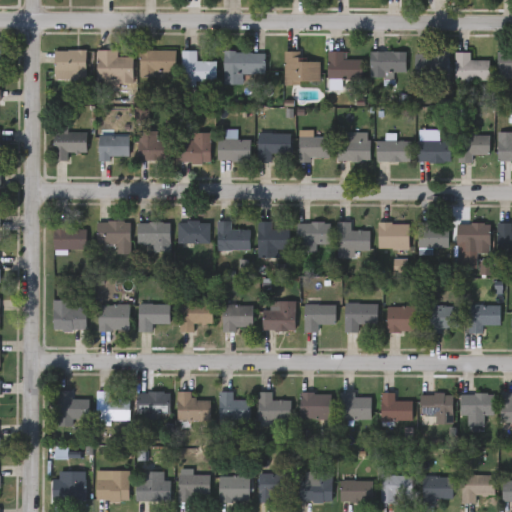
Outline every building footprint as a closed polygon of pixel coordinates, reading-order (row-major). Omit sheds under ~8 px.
[(84,49),(84,79),(52,79),(52,49),(84,49)] [(115,49),(115,57),(131,57),(131,86),(95,86),(95,49),(115,49)] [(173,49),(173,73),(137,73),(137,49),(173,49)] [(194,49),(194,60),(214,60),(214,83),(180,83),(180,49),(194,49)] [(318,82),(283,82),(283,50),(298,50),(298,60),(318,60),(318,82)] [(222,84),(222,51),(263,51),(263,72),(241,72),(241,84),(222,84)] [(361,59),(361,78),(326,78),(326,51),(342,51),(342,59),(361,59)] [(405,72),(394,72),(394,77),(369,77),(369,51),(405,51),(405,72)] [(488,60),(488,80),(453,80),(453,51),(469,51),(469,60),(488,60)] [(511,76),(496,76),(496,52),(511,52),(511,76)] [(414,53),(447,53),(447,88),(433,88),(433,80),(414,80),(414,53)] [(65,131),(84,132),(84,151),(66,151),(66,159),(52,159),(52,123),(65,124),(65,131)] [(511,160),(496,160),(496,131),(511,131),(511,160)] [(176,140),(191,140),(191,132),(209,132),(209,162),(176,162),(176,140)] [(289,132),(289,154),(273,154),(273,160),(257,160),(257,132),(289,132)] [(127,134),(127,159),(96,159),(96,134),(127,134)] [(457,161),(457,134),(488,134),(488,154),(471,154),(471,162),(457,161)] [(309,157),(309,161),(297,161),(297,136),(327,136),(327,157),(309,157)] [(369,137),(369,160),(336,160),(336,137),(369,137)] [(168,160),(136,160),(136,138),(168,138),(168,160)] [(216,160),(216,138),(249,138),(249,160),(216,160)] [(376,140),(410,140),(410,160),(376,160),(376,140)] [(449,160),(416,160),(416,140),(449,140),(449,160)] [(84,249),(51,249),(51,220),(67,220),(67,228),(84,228),(84,249)] [(115,243),(95,243),(95,220),(128,220),(128,253),(115,253),(115,243)] [(216,250),(216,220),(230,220),(230,229),(248,229),(248,250),(216,250)] [(176,243),(176,221),(208,221),(208,243),(176,243)] [(256,257),(256,221),(270,221),(270,230),(288,230),(288,249),(277,249),(277,257),(256,257)] [(136,243),(136,222),(168,222),(168,251),(147,251),(147,243),(136,243)] [(329,243),(313,243),(313,250),(296,250),(296,222),(329,222),(329,243)] [(369,251),(336,251),(336,222),(350,222),(350,230),(369,230),(369,251)] [(408,249),(376,249),(376,222),(408,222),(408,249)] [(447,247),(432,247),(432,255),(417,255),(417,222),(447,222),(447,247)] [(511,251),(496,251),(496,222),(510,222),(510,230),(511,230),(511,251)] [(455,245),(455,223),(488,223),(488,245),(477,245),(477,252),(462,252),(462,245),(455,245)] [(69,300),(69,308),(83,308),(83,330),(50,330),(50,300),(69,300)] [(261,331),(261,309),(276,309),(276,302),(294,302),(294,331),(261,331)] [(177,331),(177,303),(210,303),(210,331),(177,331)] [(96,331),(96,304),(126,304),(126,331),(96,331)] [(167,304),(167,324),(150,324),(150,331),(135,331),(135,304),(167,304)] [(334,304),(334,323),(316,323),(316,332),(302,332),(302,304),(334,304)] [(376,304),(376,329),(343,329),(343,304),(376,304)] [(220,330),(220,305),(250,305),(250,330),(220,330)] [(499,325),(480,325),(480,333),(467,333),(467,305),(499,305),(499,325)] [(416,331),(385,331),(385,306),(416,306),(416,331)] [(457,306),(457,331),(426,331),(426,306),(457,306)] [(86,399),(86,418),(72,417),(71,426),(56,425),(56,390),(69,390),(69,399),(86,399)] [(94,420),(94,391),(108,391),(108,399),(126,399),(126,420),(94,420)] [(168,416),(135,416),(135,391),(168,391),(168,416)] [(190,391),(190,399),(208,399),(208,420),(174,420),(174,391),(190,391)] [(217,419),(217,391),(231,391),(231,401),(247,401),(247,419),(217,419)] [(288,401),(288,421),(256,421),(256,392),(270,392),(270,401),(288,401)] [(410,401),(411,422),(379,422),(379,392),(393,392),(393,401),(410,401)] [(299,419),(299,393),(329,393),(329,419),(299,419)] [(451,393),(451,424),(433,424),(433,415),(418,415),(418,393),(451,393)] [(492,415),(482,415),(482,426),(467,426),(467,415),(459,415),(459,393),(492,393),(492,415)] [(511,421),(499,421),(499,393),(511,393),(511,421)] [(369,419),(339,420),(339,395),(369,394),(369,419)] [(50,479),(56,479),(56,471),(83,471),(83,502),(50,502),(50,479)] [(126,471),(126,501),(93,501),(93,471),(126,471)] [(134,500),(134,481),(140,481),(140,471),(161,471),(161,480),(168,480),(168,500),(134,500)] [(330,471),(330,501),(299,501),(299,471),(330,471)] [(176,501),(176,473),(208,473),(208,501),(176,501)] [(256,501),(256,473),(288,473),(288,501),(256,501)] [(217,475),(247,475),(247,502),(217,502),(217,475)] [(410,475),(410,496),(393,496),(393,502),(379,502),(379,475),(410,475)] [(493,475),(493,500),(460,500),(460,475),(493,475)] [(451,501),(421,501),(421,476),(451,476),(451,501)] [(338,502),(338,480),(371,480),(371,502),(338,502)] [(511,502),(500,502),(500,481),(511,481),(511,502)]
